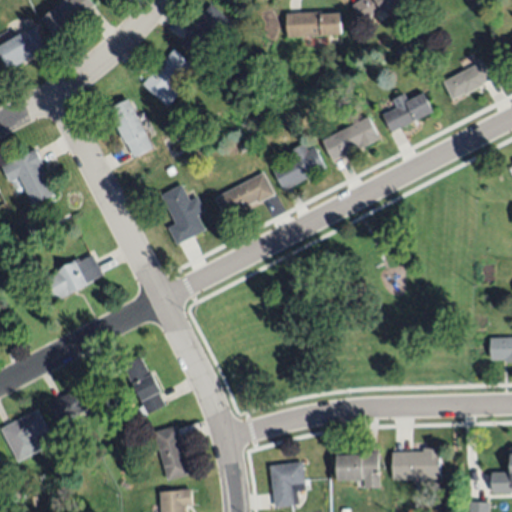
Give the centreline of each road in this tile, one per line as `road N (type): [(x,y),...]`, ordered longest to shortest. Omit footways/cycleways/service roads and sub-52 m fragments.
road 1 (residential): [(0,385),(511,120)]
road 2 (residential): [(234,511),(217,418),(57,95)]
road 3 (residential): [(511,408),(345,412),(224,439)]
road 4 (residential): [(154,0),(57,95),(0,125)]
